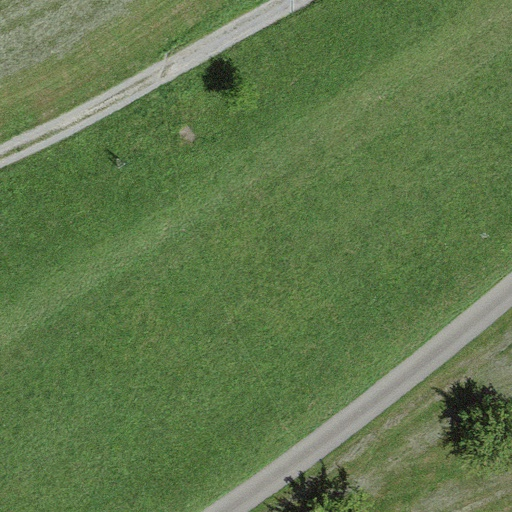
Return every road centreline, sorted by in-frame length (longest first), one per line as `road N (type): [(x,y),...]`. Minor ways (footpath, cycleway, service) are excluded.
road 1 (track): [(511,292),(228,511)]
road 2 (track): [(0,158),(293,0)]
